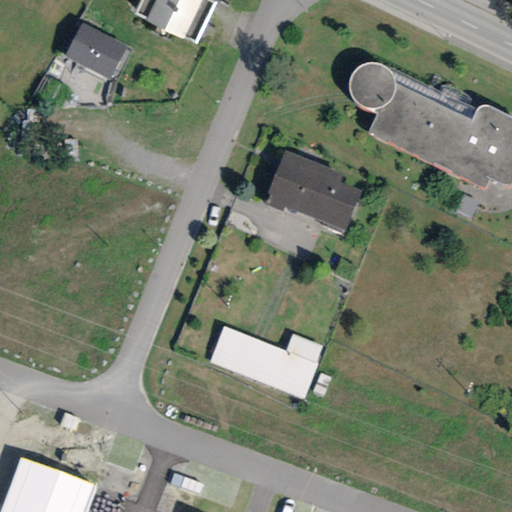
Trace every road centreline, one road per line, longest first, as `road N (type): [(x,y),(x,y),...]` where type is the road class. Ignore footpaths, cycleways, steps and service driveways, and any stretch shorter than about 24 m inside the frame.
road 1 (residential): [(279,0),(116,415)]
road 2 (residential): [(116,415),(374,511)]
road 3 (residential): [(0,372),(116,415)]
